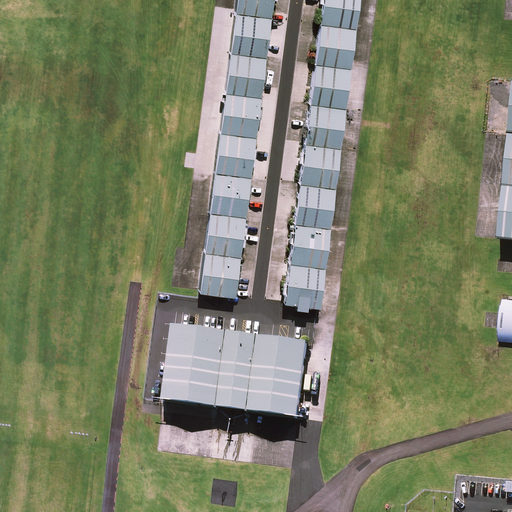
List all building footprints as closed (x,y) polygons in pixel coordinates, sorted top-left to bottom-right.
[(270,19),(272,0),(237,0),(235,14),(270,19)] [(322,0),(319,23),(354,28),(358,0),(322,0)] [(265,59),(270,19),(235,14),(230,54),(265,59)] [(319,23),(314,63),(349,67),(354,28),(319,23)] [(260,99),(265,59),(230,54),(225,94),(260,99)] [(314,63),(309,102),(344,107),(349,67),(314,63)] [(255,138),(260,99),(225,94),(220,134),(255,138)] [(309,102),(304,142),(339,147),(344,107),(309,102)] [(250,178),(255,138),(220,134),(215,174),(250,178)] [(304,142),(299,182),(334,187),(339,147),(304,142)] [(502,242),(511,243),(511,145),(502,239),(502,242)] [(245,218),(250,178),(215,174),(210,214),(245,218)] [(299,182),(294,222),(329,226),(334,187),(299,182)] [(240,258),(245,218),(210,214),(205,254),(240,258)] [(294,222),(289,261),(324,266),(329,226),(294,222)] [(235,292),(240,258),(205,254),(204,254),(195,253),(191,289),(198,286),(235,292)] [(289,261),(283,302),(295,303),(295,307),(306,309),(307,305),(317,306),(318,306),(324,266),(289,261)] [(511,301),(505,301),(504,314),(502,330),(501,343),(511,344),(511,301)] [(178,327),(174,327),(172,339),(170,354),(169,363),(167,377),(165,392),(164,402),(219,409),(229,334),(224,334),(220,333),(196,330),(188,329),(178,327)] [(229,334),(219,409),(249,414),(259,338),(258,338),(245,336),(240,336),(229,334)] [(261,338),(259,338),(249,414),(298,420),(298,418),(308,345),(287,342),(279,341),(261,338)]
